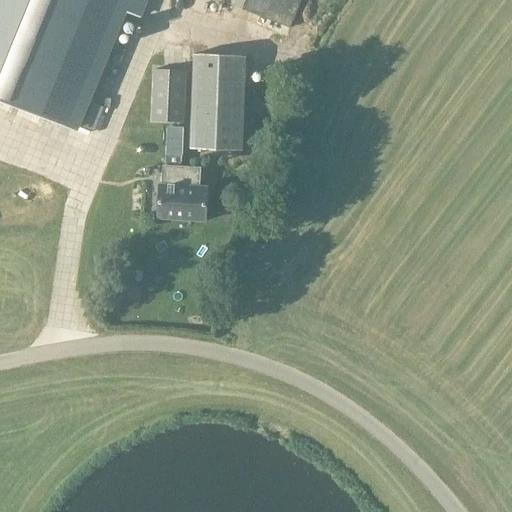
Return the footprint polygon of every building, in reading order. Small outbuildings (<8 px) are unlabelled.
[(0,0),(0,100),(78,132),(127,13),(140,18),(147,0),(0,0)] [(224,0),(289,27),(300,0),(224,0)] [(191,147),(243,149),(247,55),(195,52),(191,147)] [(185,71),(153,70),(151,122),(183,123),(185,71)] [(166,128),(165,154),(165,170),(162,170),(162,186),(159,186),(158,218),(205,220),(206,188),(198,188),(199,171),(180,170),(181,153),(182,128),(166,128)]
